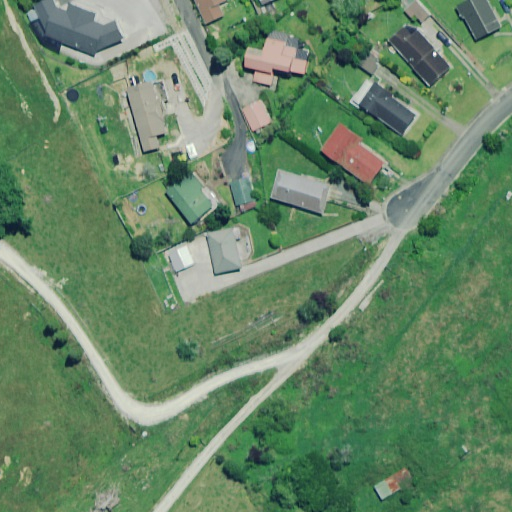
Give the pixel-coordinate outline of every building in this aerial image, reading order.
[(38,38),(45,48),(58,53),(63,43),(96,57),(99,51),(127,39),(119,20),(103,27),(95,23),(99,15),(72,3),(68,12),(60,8),(56,0),(47,0),(36,4),(38,10),(28,13),(38,38)] [(195,0),(207,25),(225,16),(220,5),(230,0),(195,0)] [(276,9),(273,2),(275,0),(256,0),(263,15),(276,9)] [(417,0),(405,11),(412,19),(416,16),(422,22),(430,15),(417,0)] [(465,19),(477,41),(504,27),(502,22),(507,19),(497,0),(472,0),(456,8),(463,20),(465,19)] [(226,24),(230,33),(243,27),(239,18),(226,24)] [(452,69),(411,22),(390,41),(431,88),(452,69)] [(277,69),(308,75),(313,51),(289,46),(289,43),(268,39),(266,51),(251,49),(247,69),(256,71),(253,82),(271,85),(273,74),(276,74),(277,69)] [(380,58),(369,50),(358,66),(373,76),(355,100),(406,138),(416,125),(420,129),(427,120),(412,109),(416,103),(428,112),(427,113),(434,119),(439,112),(399,83),(401,80),(378,62),(380,58)] [(172,102),(166,80),(156,83),(129,90),(145,152),(161,148),(157,136),(169,133),(163,110),(166,110),(165,104),(172,102)] [(272,123),(262,102),(244,110),(253,131),(272,123)] [(363,138),(343,123),(323,150),(371,186),(388,164),(360,143),(363,138)] [(334,186),(280,169),(271,198),(325,215),(334,186)] [(221,203),(195,170),(167,191),(193,225),(221,203)] [(229,181),(235,207),(239,206),(241,213),(256,210),(250,177),(229,181)] [(243,269),(234,229),(208,235),(218,275),(243,269)] [(196,263),(192,256),(195,255),(191,247),(188,248),(187,245),(167,255),(176,273),(178,272),(180,275),(195,267),(193,265),(196,263)] [(424,479),(415,464),(375,487),(384,502),(424,479)]
